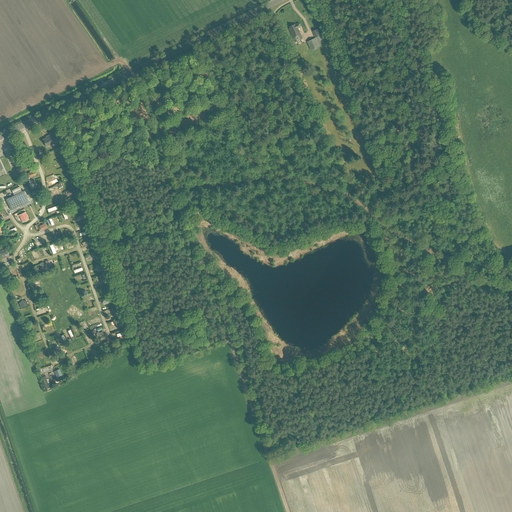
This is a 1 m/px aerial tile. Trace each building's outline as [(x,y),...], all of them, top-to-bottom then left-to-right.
[(289,27),(290,28),(288,29),(292,38),(299,35),(297,29),(300,28),(298,24),(295,25),(295,24),(289,27)] [(48,136),(48,137),(43,140),(46,146),(61,139),(57,131),(48,136)] [(28,173),(30,178),(36,175),(34,170),(28,173)] [(24,191),(6,200),(11,210),(29,202),(24,191)] [(18,218),(20,223),(30,220),(27,212),(19,215),(20,218),(18,218)] [(88,213),(77,217),(79,223),(81,229),(89,226),(86,219),(90,218),(88,213)] [(97,239),(83,242),(84,247),(98,244),(97,239)] [(49,271),(56,268),(52,259),(45,262),(49,271)] [(125,338),(124,335),(128,334),(127,331),(117,334),(118,337),(120,337),(120,339),(125,338)] [(60,368),(54,371),(56,377),(55,378),(56,381),(64,378),(63,376),(62,376),(62,375),(60,368)]
